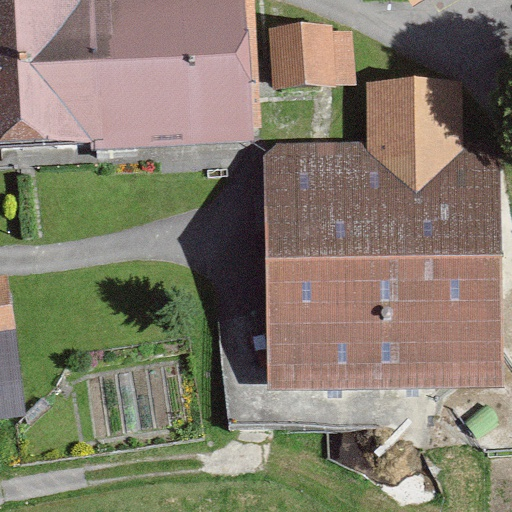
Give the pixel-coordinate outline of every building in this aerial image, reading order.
[(253,44),(251,6),(92,14),(97,126),(250,119),(246,45),(253,44)] [(97,126),(92,14),(92,12),(0,16),(0,131),(19,131),(19,136),(98,132),(97,126)] [(322,85),(319,35),(283,36),(284,86),(322,85)] [(450,98),(378,99),(379,162),(451,161),(450,98)] [(482,160),(451,161),(379,162),(276,164),(280,348),(296,348),(297,378),(424,376),(424,345),(486,344),(482,160)] [(0,390),(15,388),(3,293),(0,293),(0,390)]
